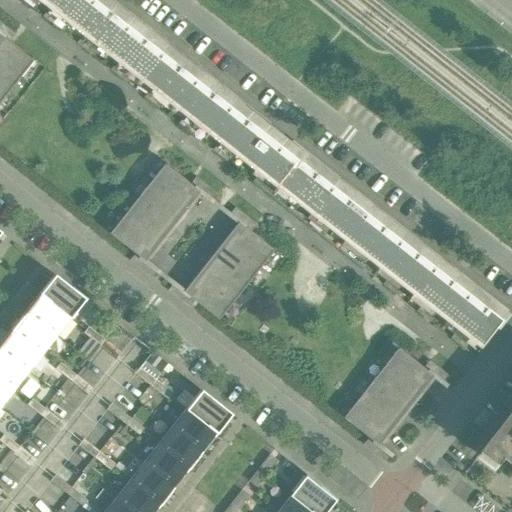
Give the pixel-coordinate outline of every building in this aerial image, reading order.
[(303,151),(111,0),(42,0),(51,6),(44,16),(57,27),(64,17),(85,33),(77,43),(91,53),(98,44),(119,60),(111,70),(125,80),(132,70),(153,87),(146,97),(159,107),(166,97),(187,114),(180,123),(193,134),(200,124),(221,140),(213,150),(227,161),(234,151),(261,172),(253,181),(374,276),(381,267),(391,274),(383,284),(397,294),(404,285),(425,301),(417,311),(431,321),(438,312),(459,328),(451,337),(465,348),(472,338),(483,347),(510,314),(303,151)] [(35,60),(10,40),(15,34),(0,21),(0,60),(21,77),(35,60)] [(21,77),(0,60),(0,88),(8,95),(21,77)] [(217,192),(196,177),(191,183),(166,163),(152,181),(188,209),(201,192),(211,199),(217,192)] [(188,209),(152,181),(139,198),(174,226),(188,209)] [(174,226),(139,198),(125,216),(161,244),(174,226)] [(276,250),(250,230),(256,223),(235,207),(230,214),(240,222),(226,239),(262,267),(276,250)] [(161,244),(125,216),(111,233),(136,253),(131,259),(151,275),(157,268),(147,261),(161,244)] [(262,267),(226,239),(213,256),(248,284),(262,267)] [(248,284),(213,256),(199,274),(234,302),(248,284)] [(83,298),(53,274),(38,293),(68,317),(83,298)] [(234,302),(199,274),(185,291),(176,283),(170,290),(190,306),(196,299),(221,319),(234,302)] [(54,335),(68,317),(38,293),(24,311),(54,335)] [(54,335),(24,311),(10,329),(40,353),(54,335)] [(103,339),(87,327),(82,332),(98,345),(103,339)] [(40,353),(10,329),(0,341),(0,349),(26,371),(40,353)] [(119,352),(103,339),(98,345),(115,358),(119,352)] [(450,376),(430,360),(425,367),(400,347),(386,365),(421,393),(435,376),(445,383),(450,376)] [(26,371),(0,349),(0,378),(12,388),(26,371)] [(75,375),(59,362),(54,368),(70,381),(75,375)] [(421,393),(386,365),(372,382),(408,410),(421,393)] [(154,380),(138,367),(134,373),(150,386),(154,380)] [(91,388),(75,375),(70,381),(87,394),(91,388)] [(0,403),(12,388),(0,378),(0,403)] [(171,392),(154,380),(150,386),(166,398),(171,392)] [(408,410),(372,382),(358,400),(394,428),(408,410)] [(230,414),(199,389),(185,408),(215,432),(230,414)] [(47,411),(31,398),(26,404),(42,417),(47,411)] [(394,428),(358,400),(345,417),(370,437),(365,443),(385,459),(390,452),(380,445),(394,428)] [(126,415),(110,403),(105,409),(122,421),(126,415)] [(215,432),(185,408),(170,426),(201,450),(215,432)] [(63,424),(47,411),(42,417),(58,430),(63,424)] [(511,459),(511,411),(489,441),(484,448),(503,462),(508,456),(511,459)] [(142,428),(126,415),(122,421),(138,434),(142,428)] [(201,450),(170,426),(156,444),(187,468),(201,450)] [(19,447),(2,434),(0,437),(0,441),(14,453),(19,447)] [(98,451),(82,438),(77,444),(93,457),(98,451)] [(187,468),(156,444),(142,462),(173,486),(187,468)] [(35,459),(19,447),(14,453),(30,465),(35,459)] [(114,464),(98,451),(93,457),(110,470),(114,464)] [(260,467),(268,474),(278,461),(270,454),(260,467)] [(173,486),(142,462),(128,480),(159,504),(173,486)] [(249,480),(258,487),(268,474),(260,467),(249,480)] [(70,487),(54,474),(49,480),(65,493),(70,487)] [(316,511),(328,511),(339,499),(308,475),(293,494),(316,511)] [(152,511),(159,504),(128,480),(114,498),(131,511),(152,511)] [(86,500),(70,487),(65,493),(81,506),(86,500)] [(231,503),(240,510),(250,497),(242,490),(231,503)] [(279,511),(316,511),(293,494),(279,511)] [(131,511),(114,498),(102,511),(131,511)] [(224,511),(238,511),(240,510),(231,503),(224,511)]
